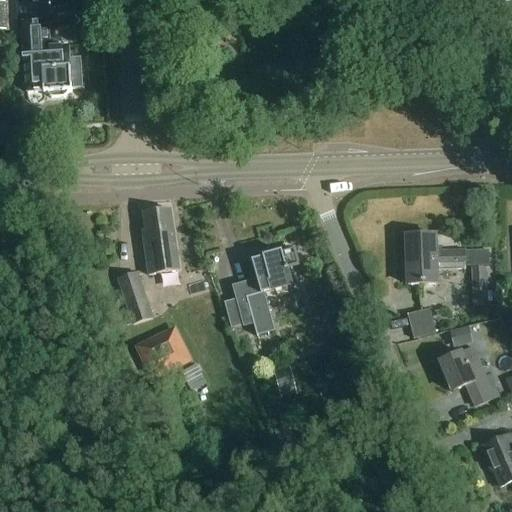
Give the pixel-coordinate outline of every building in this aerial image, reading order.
[(50,25),(23,26),(24,71),(25,70),(26,96),(43,95),(44,98),(48,98),(50,101),(65,100),(68,95),(72,95),(72,91),(82,91),(81,63),(68,64),(68,51),(51,52),(50,25)] [(150,278),(180,273),(171,213),(144,217),(147,234),(143,234),(150,278)] [(464,252),(442,253),(442,252),(437,252),(436,252),(436,251),(436,238),(406,239),(407,252),(408,274),(405,277),(405,285),(408,286),(408,289),(438,288),(437,273),(465,272),(465,270),(464,256),(464,252)] [(298,253),(294,254),(294,253),(282,255),(279,256),(279,254),(277,254),(274,252),(270,253),(268,257),(265,258),(266,260),(253,264),(257,281),(252,283),(253,286),(235,291),(244,328),(255,325),(257,333),(272,329),(264,296),(291,289),(287,274),(289,273),(288,271),(298,268),(298,266),(301,264),(298,253)] [(138,275),(117,282),(133,328),(153,322),(138,275)] [(471,282),(472,309),(489,308),(488,305),(488,293),(487,282),(471,282)] [(298,306),(298,297),(272,298),(273,308),(298,306)] [(407,314),(414,338),(437,331),(430,307),(407,314)] [(153,381),(189,363),(174,333),(138,350),(153,381)] [(463,356),(441,365),(453,394),(467,388),(471,398),(476,411),(500,400),(495,388),(496,387),(492,377),(487,380),(479,360),(474,351),(463,356)] [(197,367),(181,375),(191,395),(200,391),(207,387),(197,367)] [(274,374),(281,401),(297,397),(290,370),(274,374)] [(511,438),(482,450),(488,464),(490,463),(501,490),(511,485),(511,438)] [(312,439),(304,442),(307,450),(315,447),(312,439)]
